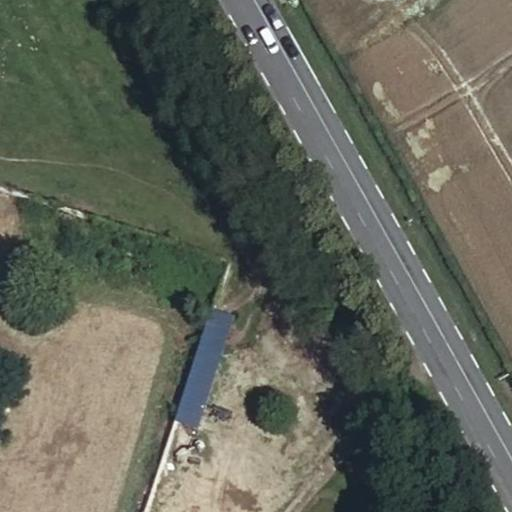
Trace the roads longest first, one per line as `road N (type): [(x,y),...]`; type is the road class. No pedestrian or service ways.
road 1 (secondary): [(246,0),(511,477)]
road 2 (unknown): [(334,467),(434,339)]
